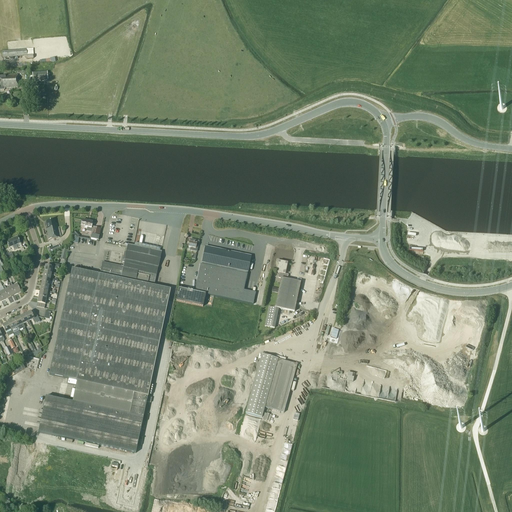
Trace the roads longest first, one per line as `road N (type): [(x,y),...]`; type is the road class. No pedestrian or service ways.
road 1 (secondary): [(0,124),(250,136),(344,101),(368,106),(384,124)]
road 2 (tertiary): [(209,214),(129,205),(25,210)]
road 3 (tertiary): [(382,238),(209,214)]
road 4 (secondary): [(382,238),(387,259),(423,284),(471,292),(511,286)]
road 5 (tertiary): [(384,124),(427,117),(474,143),(511,149)]
road 6 (unclassified): [(324,249),(213,233),(209,214)]
road 7 (residential): [(0,313),(30,291),(37,249),(25,210)]
